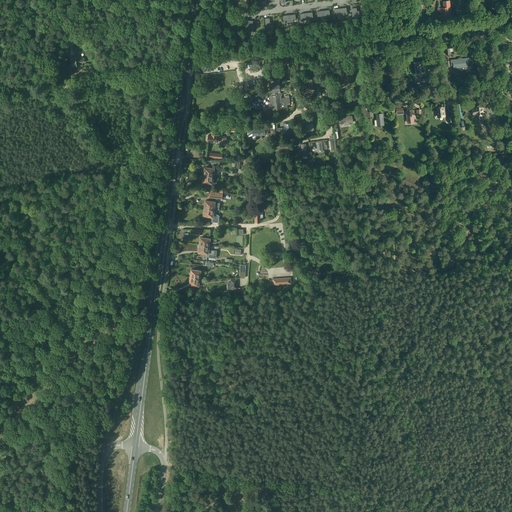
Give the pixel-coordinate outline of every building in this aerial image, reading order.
[(450,7),(450,0),(443,1),(443,7),(437,8),(438,11),(441,11),(441,19),(451,18),(450,7)] [(346,7),(334,9),(334,14),(337,14),(338,16),(344,15),(344,13),(347,13),(346,7)] [(329,10),(316,11),(317,17),(320,16),(320,18),(327,17),(326,15),(330,15),(329,10)] [(312,12),(299,14),(300,19),(303,18),(304,20),(310,20),(309,18),(312,17),(312,12)] [(295,14),(282,16),(283,21),(286,20),(286,23),(293,22),(292,20),(295,19),(295,14)] [(79,56),(72,57),(73,65),(80,64),(80,63),(85,62),(84,57),(79,58),(79,56)] [(451,65),(454,65),(454,68),(468,66),(467,63),(470,63),(469,58),(451,60),(451,65)] [(315,78),(308,79),(309,88),(316,87),(315,78)] [(272,91),(278,91),(280,90),(279,83),(269,85),(270,92),(272,91)] [(281,98),(281,96),(282,96),(281,93),(280,93),(278,93),(278,91),(272,91),(272,96),(269,96),(270,104),(269,104),(269,107),(271,107),(272,115),(281,114),(281,113),(288,112),(287,105),(290,104),(289,97),(281,98)] [(478,108),(472,109),(473,114),(477,114),(477,116),(479,115),(479,116),(482,115),(485,114),(483,104),(477,105),(478,108)] [(413,110),(406,111),(407,122),(414,121),(413,110)] [(340,124),(344,123),(344,126),(350,125),(349,123),(352,122),(352,116),(339,118),(340,124)] [(305,131),(310,130),(311,132),(314,131),(314,129),(313,124),(311,124),(310,121),(303,122),(303,125),(300,126),(300,131),(302,131),(303,133),(305,132),(305,131)] [(285,124),(285,127),(283,127),(284,132),(286,132),(287,138),(293,138),(292,134),(293,134),(292,125),(291,126),(291,123),(285,124)] [(229,125),(229,129),(230,129),(230,133),(234,132),(234,133),(238,133),(237,128),(234,129),(234,124),(229,125)] [(256,136),(256,138),(256,139),(262,139),(262,135),(265,135),(264,128),(252,129),(252,128),(249,129),(250,134),(252,134),(253,136),(256,136)] [(217,134),(217,133),(211,132),(211,135),(208,135),(208,137),(207,138),(207,140),(208,141),(216,142),(218,142),(219,134),(217,134)] [(288,150),(287,140),(282,141),(282,144),(279,144),(279,143),(273,144),(274,152),(288,150)] [(203,175),(213,176),(214,172),(217,172),(218,169),(214,168),(214,167),(204,166),(203,175)] [(213,176),(203,175),(202,183),(212,184),(212,183),(214,183),(215,181),(213,181),(213,176)] [(204,205),(204,207),(204,208),(213,209),(216,210),(218,210),(219,203),(215,202),(214,202),(205,201),(205,205),(204,205)] [(203,209),(203,211),(204,211),(203,216),(212,217),(215,217),(215,221),(218,222),(219,216),(213,213),(213,209),(204,208),(204,209),(203,209)] [(199,237),(198,245),(209,246),(210,242),(216,243),(217,240),(212,239),(210,239),(199,237)] [(198,246),(197,252),(208,254),(213,254),(213,251),(209,250),(209,247),(209,246),(198,245),(198,246)] [(199,278),(200,273),(202,273),(203,271),(200,270),(191,269),(190,276),(199,278)] [(199,278),(190,276),(189,284),(198,285),(201,285),(201,283),(199,283),(199,278)]
